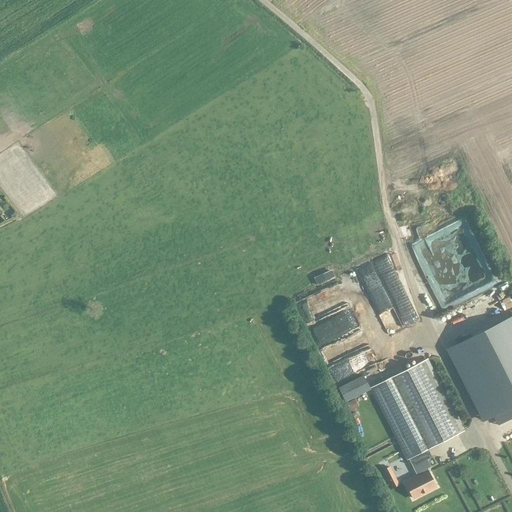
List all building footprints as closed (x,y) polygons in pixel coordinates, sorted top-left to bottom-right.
[(354,129),(364,122),(357,113),(348,120),(354,129)] [(317,286),(335,278),(331,270),(314,278),(317,286)] [(347,302),(320,311),(323,320),(341,314),(340,311),(349,308),(347,302)] [(511,316),(449,348),(485,420),(494,416),(498,426),(511,418),(511,316)] [(334,319),(319,327),(321,332),(337,324),(334,319)] [(315,343),(323,360),(340,352),(346,366),(355,362),(353,358),(359,355),(358,352),(368,347),(364,338),(358,340),(352,327),(315,343)] [(339,358),(326,363),(331,376),(344,371),(339,358)] [(427,359),(373,386),(410,458),(428,449),(464,431),(427,359)] [(349,375),(333,384),(338,393),(354,385),(349,375)] [(349,411),(358,406),(354,399),(346,404),(349,411)] [(404,450),(389,457),(397,473),(411,466),(404,450)] [(431,466),(427,459),(421,462),(413,466),(418,476),(406,482),(414,498),(436,486),(429,471),(428,471),(426,468),(431,466)] [(389,467),(383,470),(392,487),(399,484),(389,467)]
